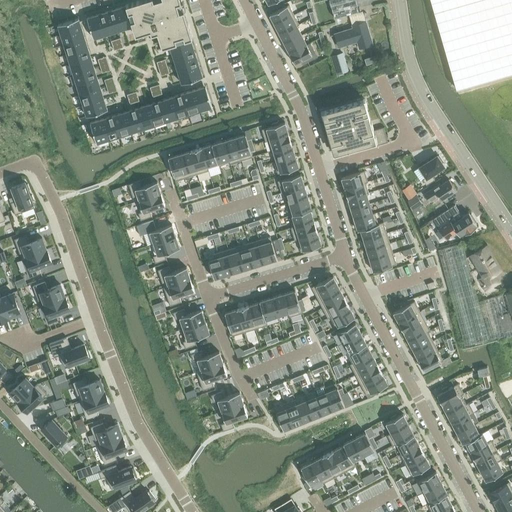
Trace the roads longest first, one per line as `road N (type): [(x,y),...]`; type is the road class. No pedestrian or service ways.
road 1 (residential): [(192,511),(139,429),(61,213),(36,166),(0,174)]
road 2 (tertiary): [(511,227),(425,96),(400,0)]
road 3 (residential): [(365,298),(476,511)]
road 4 (residential): [(318,169),(408,141),(379,78)]
road 5 (residential): [(255,22),(318,169)]
road 6 (unclassified): [(0,401),(102,511)]
road 7 (residential): [(207,298),(343,256)]
